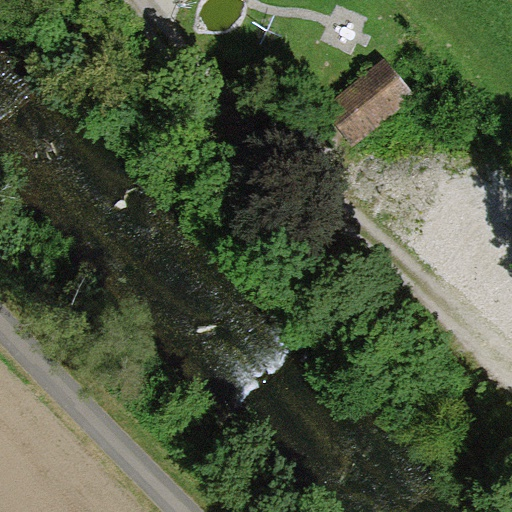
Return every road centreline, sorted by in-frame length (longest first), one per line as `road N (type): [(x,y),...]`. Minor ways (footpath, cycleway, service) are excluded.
road 1 (track): [(135,0),(511,402)]
road 2 (unclassified): [(0,341),(168,511)]
